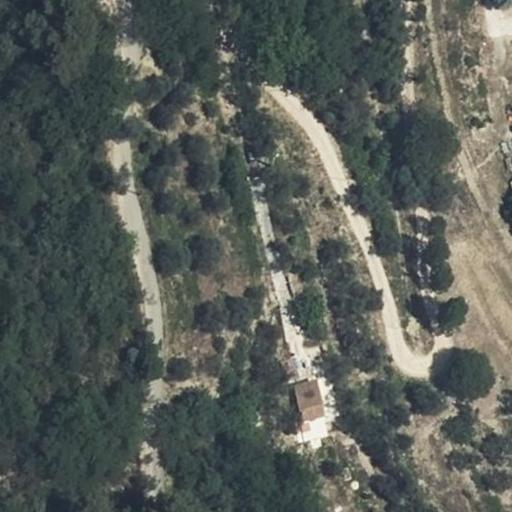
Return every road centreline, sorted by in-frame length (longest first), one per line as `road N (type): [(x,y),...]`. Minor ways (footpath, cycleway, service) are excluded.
road 1 (unknown): [(415,0),(416,141),(446,333),(423,355),(404,343),(335,157),(233,0)]
road 2 (unclassified): [(162,511),(154,297),(122,136),(125,0)]
